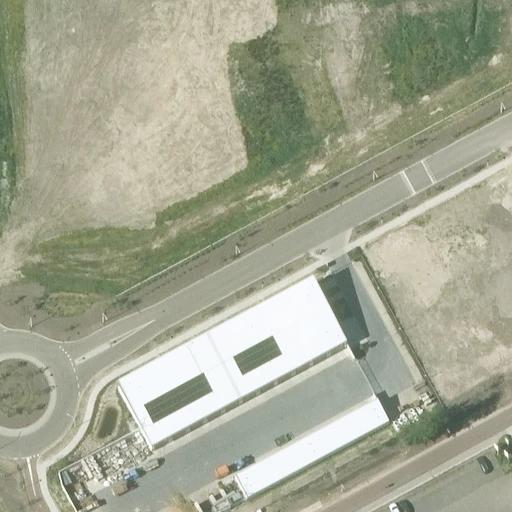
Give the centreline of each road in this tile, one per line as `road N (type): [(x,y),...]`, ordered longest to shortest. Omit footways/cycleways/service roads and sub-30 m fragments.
road 1 (unclassified): [(511,120),(68,367)]
road 2 (unclassified): [(336,511),(511,416)]
road 3 (unclassified): [(0,454),(26,457),(64,427),(73,397),(68,367)]
